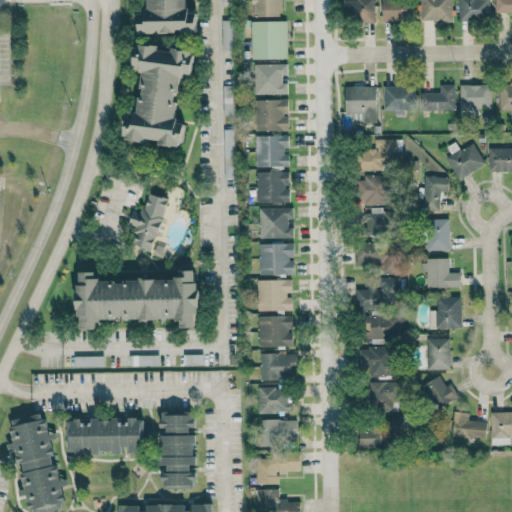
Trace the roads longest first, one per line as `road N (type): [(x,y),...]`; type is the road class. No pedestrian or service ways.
road 1 (residential): [(320,0),(332,511)]
road 2 (residential): [(61,347),(208,345),(217,338),(213,0)]
road 3 (tertiary): [(0,389),(88,197),(110,109),(111,0)]
road 4 (tertiary): [(91,0),(86,96),(66,182),(0,324)]
road 5 (residential): [(223,511),(222,399),(206,387),(30,392),(3,383)]
road 6 (residential): [(321,56),(511,51)]
road 7 (residential): [(493,250),(494,370),(510,370)]
